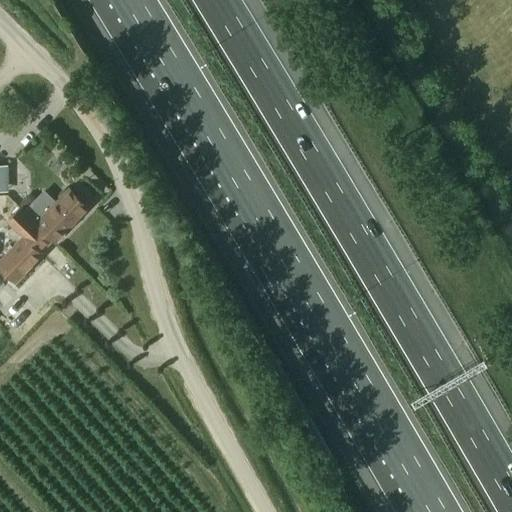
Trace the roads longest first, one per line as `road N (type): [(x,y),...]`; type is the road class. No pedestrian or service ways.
road 1 (motorway): [(133,0),(436,511)]
road 2 (motorway): [(511,497),(218,0)]
road 3 (unclassified): [(267,511),(168,324),(133,193),(109,144),(0,23)]
